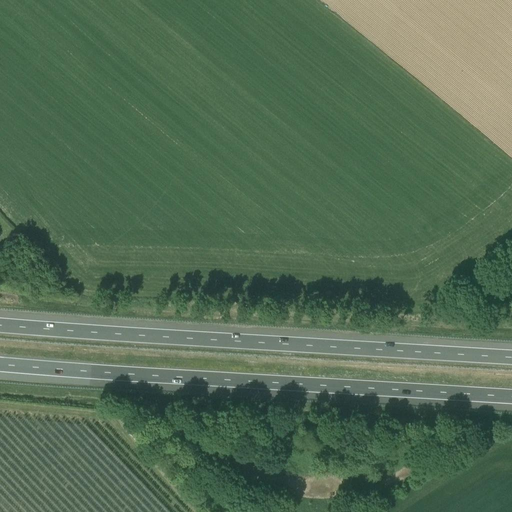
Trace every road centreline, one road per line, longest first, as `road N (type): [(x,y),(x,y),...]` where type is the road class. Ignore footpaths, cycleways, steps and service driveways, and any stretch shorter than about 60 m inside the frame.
road 1 (motorway): [(511,356),(0,323)]
road 2 (motorway): [(0,366),(511,397)]
